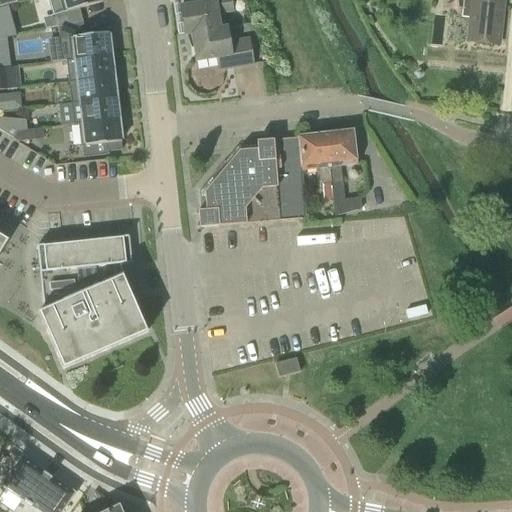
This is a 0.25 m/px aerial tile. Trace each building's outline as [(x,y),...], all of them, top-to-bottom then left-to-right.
[(55,17),(58,29),(83,24),(79,11),(102,5),(100,0),(58,0),(63,14),(55,17)] [(192,35),(192,36),(226,30),(219,31),(217,15),(232,13),(229,0),(210,0),(207,1),(207,4),(179,8),(184,37),(192,35)] [(470,19),(468,43),(498,46),(503,1),(489,0),(463,0),(461,18),(470,19)] [(0,8),(0,22),(11,19),(8,7),(0,8)] [(68,40),(70,62),(110,57),(108,35),(84,38),(83,24),(58,29),(60,41),(68,40)] [(226,30),(192,36),(196,62),(215,59),(218,72),(253,66),(249,41),(228,45),(226,30)] [(0,44),(0,64),(11,63),(9,44),(0,44)] [(75,62),(78,83),(113,79),(110,57),(70,62),(71,63),(75,62)] [(71,106),(116,100),(113,79),(78,83),(68,84),(71,106)] [(0,109),(25,109),(24,93),(0,93),(0,109)] [(74,127),(78,126),(118,122),(116,100),(71,106),(74,127)] [(0,131),(13,139),(17,132),(27,132),(26,131),(25,121),(0,118),(0,131)] [(81,149),(82,149),(83,159),(107,156),(107,154),(122,152),(118,122),(78,126),(81,149)] [(17,132),(13,139),(18,142),(43,140),(42,129),(26,131),(27,132),(17,132)] [(351,134),(326,137),(332,199),(334,218),(361,211),(360,199),(344,200),(340,166),(355,164),(351,134)] [(332,199),(326,137),(298,140),(301,170),(317,169),(319,185),(321,184),(323,200),(332,199)] [(298,140),(256,143),(257,147),(236,148),(199,193),(201,213),(198,213),(199,230),(306,221),(301,170),(298,140)] [(0,254),(9,241),(0,235),(0,254)] [(43,310),(37,313),(62,371),(148,334),(122,276),(121,277),(120,266),(131,264),(128,238),(37,247),(39,263),(44,310),(43,310)] [(296,360),(275,365),(278,379),(299,373),(296,360)] [(31,463),(11,491),(41,511),(74,511),(83,499),(31,463)]
